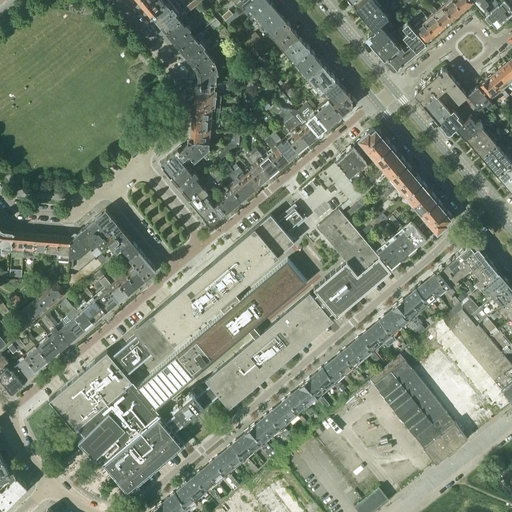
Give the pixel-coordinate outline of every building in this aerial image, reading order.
[(140,0),(147,7),(147,9),(149,12),(151,12),(151,13),(167,0),(140,0)] [(175,0),(167,0),(151,13),(152,14),(152,15),(155,18),(156,18),(161,24),(161,26),(165,30),(182,16),(191,9),(188,5),(183,9),(175,0)] [(250,0),(243,7),(246,12),(251,8),(255,13),(270,1),(269,0),(250,0)] [(364,17),(381,3),(378,0),(362,0),(355,6),(356,7),(356,9),(358,11),(360,11),(364,17)] [(438,0),(442,4),(453,18),(456,15),(459,14),(461,13),(461,11),(462,10),(453,0),(446,0),(445,2),(443,0),(438,0)] [(471,0),(453,0),(462,10),(473,1),(471,0)] [(471,0),(473,1),(485,15),(488,12),(489,13),(495,7),(499,4),(495,0),(493,0),(487,6),(484,0),(471,0)] [(511,7),(505,0),(503,0),(499,4),(495,7),(505,19),(509,16),(510,16),(511,14),(511,7)] [(270,1),(255,13),(250,18),(258,27),(263,23),(269,30),(284,17),(274,6),(274,4),(272,2),(270,1)] [(373,27),(373,28),(390,14),(381,3),(364,17),(369,22),(369,24),(371,26),(373,27)] [(432,12),(444,26),(447,22),(449,22),(451,21),(452,18),(453,18),(442,4),(436,9),(432,4),(429,8),(432,12)] [(501,23),(505,19),(495,7),(489,13),(488,12),(485,15),(494,26),(496,27),(498,27),(500,25),(501,23)] [(222,15),(226,20),(233,13),(229,8),(222,15)] [(416,12),(423,20),(434,34),(438,30),(440,30),(442,29),(443,26),(444,26),(432,12),(426,17),(419,9),(416,12)] [(394,12),(388,17),(391,21),(397,16),(394,12)] [(207,20),(209,23),(216,17),(213,14),(207,20)] [(233,14),(226,20),(229,23),(236,17),(233,14)] [(182,16),(165,30),(166,32),(169,35),(170,35),(176,41),(175,43),(178,46),(179,46),(180,47),(196,33),(182,16)] [(220,23),(216,18),(212,22),(216,26),(220,23)] [(286,19),(271,32),(283,46),(298,34),(290,25),(290,23),(288,20),(287,20),(286,19)] [(434,34),(423,20),(414,28),(425,41),(429,38),(431,38),(433,36),(434,34)] [(426,42),(425,41),(414,28),(408,22),(398,30),(411,47),(415,51),(426,42)] [(368,40),(375,48),(390,35),(384,27),(377,32),(368,40)] [(194,63),(210,50),(196,33),(180,47),(180,48),(183,52),(184,52),(190,58),(189,60),(192,63),(194,63)] [(298,34),(283,46),(295,61),(310,48),(310,47),(308,44),(306,44),(298,34)] [(375,48),(384,57),(399,45),(390,35),(375,48)] [(245,36),(241,39),(248,48),(254,43),(249,36),(246,38),(245,36)] [(396,67),(415,51),(411,47),(407,51),(402,46),(401,47),(399,45),(384,57),(393,67),(396,67)] [(310,48),(295,61),(307,75),(322,63),(315,54),(315,52),(312,50),(311,49),(310,48)] [(241,49),(231,55),(235,60),(245,54),(241,49)] [(210,50),(194,63),(194,64),(194,65),(196,69),(197,69),(199,79),(220,81),(220,74),(216,58),(209,51),(210,50)] [(258,62),(248,51),(246,71),(258,62)] [(258,53),(255,55),(263,64),(268,60),(265,57),(263,59),(258,53)] [(497,69),(507,82),(511,78),(511,65),(507,60),(501,65),(500,65),(498,67),(497,69)] [(322,63),(307,75),(319,90),(322,88),(335,78),(334,77),(335,76),(332,73),(331,73),(322,63)] [(435,74),(446,87),(455,80),(447,69),(446,68),(445,68),(444,68),(443,68),(442,68),(441,68),(435,74)] [(501,87),(507,82),(497,69),(495,70),(493,70),(492,72),(491,74),(487,77),(505,97),(508,95),(501,87)] [(416,95),(422,102),(435,92),(437,94),(441,99),(450,92),(447,88),(446,87),(435,74),(416,90),(415,91),(415,92),(415,93),(415,94),(416,95)] [(479,83),(478,84),(490,97),(495,93),(501,100),(505,97),(487,77),(487,76),(483,80),(481,80),(479,82),(479,83)] [(335,78),(322,88),(333,102),(346,90),(337,79),(336,79),(335,78)] [(458,101),(467,94),(455,80),(446,87),(447,88),(450,92),(458,101)] [(196,89),(196,93),(217,95),(218,83),(208,82),(203,82),(198,81),(197,81),(197,82),(196,82),(195,83),(195,84),(194,85),(195,86),(195,87),(196,88),(196,89)] [(490,97),(478,84),(477,84),(476,84),(468,91),(467,94),(478,107),(484,102),(487,106),(493,101),(490,97)] [(287,92),(297,104),(301,100),(291,88),(287,92)] [(346,90),(333,102),(332,103),(341,114),(353,103),(354,103),(354,102),(354,100),(354,99),(354,98),(346,90)] [(436,95),(437,94),(435,92),(422,102),(438,121),(453,108),(449,111),(436,95)] [(223,95),(217,95),(196,93),(195,98),(193,99),(193,103),(194,104),(194,105),(216,107),(221,108),(223,95)] [(310,99),(306,101),(297,110),(306,121),(316,133),(317,133),(318,133),(327,126),(315,112),(310,106),(314,104),(310,99)] [(341,114),(332,103),(329,100),(315,112),(327,126),(341,114)] [(267,101),(261,105),(264,109),(270,104),(267,101)] [(193,116),(193,117),(215,119),(216,111),(221,111),(221,108),(216,107),(194,105),(194,110),(192,111),(192,115),(193,116)] [(316,133),(306,121),(297,110),(280,106),(279,107),(286,116),(307,142),(311,138),(312,137),(314,137),(315,135),(316,134),(316,133)] [(451,131),(456,127),(461,122),(456,115),(458,114),(453,108),(438,121),(446,130),(447,131),(448,131),(449,132),(450,132),(450,131),(451,131)] [(260,112),(257,109),(251,114),(253,117),(260,112)] [(469,115),(461,122),(456,127),(456,128),(456,130),(459,132),(460,132),(464,137),(465,137),(482,123),(477,117),(474,121),(469,115)] [(292,133),(287,137),(298,149),(299,148),(301,148),(302,147),(303,145),(304,144),(307,142),(286,116),(281,119),(284,122),(292,133)] [(215,119),(193,117),(193,122),(191,123),(191,127),(192,128),(213,130),(214,119),(215,119)] [(470,142),(481,155),(496,142),(503,136),(498,131),(491,136),(485,129),(492,124),(487,118),(482,123),(465,137),(466,138),(466,140),(468,142),(470,142)] [(504,125),(500,129),(504,135),(509,131),(504,125)] [(359,138),(360,140),(367,147),(383,133),(377,126),(375,128),(373,126),(359,138)] [(190,139),(191,140),(212,141),(213,130),(192,128),(192,134),(191,134),(190,139)] [(295,153),(296,152),(297,150),(298,149),(287,137),(282,141),(273,131),(271,128),(267,132),(266,130),(265,131),(288,158),(292,154),(293,153),(295,153)] [(231,144),(234,147),(236,145),(236,143),(239,144),(240,132),(229,131),(228,143),(224,142),(223,147),(225,149),(227,147),(229,145),(231,144)] [(284,160),(285,160),(288,158),(265,131),(261,135),(264,139),(273,149),(268,153),(278,165),(279,165),(280,164),(281,164),(283,163),(284,161),(284,160)] [(391,143),(383,133),(367,147),(367,148),(361,153),(367,160),(373,155),(374,157),(391,143)] [(212,143),(212,141),(191,140),(191,141),(193,143),(192,145),(189,142),(188,142),(186,142),(183,145),(183,146),(182,147),(193,160),(208,147),(209,142),(212,143)] [(511,160),(496,142),(481,155),(492,168),(492,170),(494,173),(495,172),(496,173),(511,160)] [(391,143),(374,157),(382,166),(399,152),(391,143)] [(343,151),(358,169),(366,162),(353,146),(352,147),(350,145),(343,151)] [(161,163),(171,174),(185,163),(182,160),(187,156),(179,146),(161,161),(162,162),(161,163)] [(278,165),(268,153),(263,158),(257,151),(253,154),(269,174),(273,170),(274,169),(275,169),(277,168),(278,166),(278,165)] [(336,160),(350,176),(358,169),(343,151),(336,157),(337,159),(336,160)] [(406,161),(399,152),(382,166),(368,178),(371,181),(385,169),(390,175),(406,161)] [(269,174),(253,154),(248,159),(253,166),(249,169),(259,181),(260,182),(260,181),(260,180),(262,180),(264,179),(265,177),(265,176),(266,177),(269,174)] [(229,170),(231,167),(229,164),(231,161),(229,158),(223,163),(229,170)] [(501,179),(511,192),(511,191),(511,160),(496,173),(497,175),(497,176),(499,179),(501,179)] [(338,186),(352,202),(361,193),(334,161),(325,169),(335,182),(328,188),(331,192),(338,186)] [(406,161),(390,175),(398,184),(414,170),(406,161)] [(175,180),(178,184),(186,177),(190,181),(199,173),(195,169),(192,172),(185,163),(171,174),(171,175),(171,177),(174,180),(175,180)] [(236,164),(231,168),(250,190),(254,187),(254,186),(255,186),(256,185),(258,184),(259,182),(259,181),(249,169),(244,173),(238,166),(236,164)] [(241,197),(243,196),(245,195),(245,193),(246,192),(246,193),(250,190),(231,168),(226,172),(235,182),(230,186),(240,198),(241,197)] [(422,179),(414,170),(398,184),(405,193),(422,179)] [(189,196),(189,197),(203,185),(196,177),(199,174),(199,173),(190,181),(186,177),(178,184),(179,184),(178,186),(180,187),(181,187),(185,192),(185,193),(187,196),(189,196)] [(217,174),(215,176),(211,179),(219,188),(226,182),(218,173),(217,174)] [(203,185),(189,197),(193,202),(194,204),(195,205),(197,206),(200,210),(200,212),(201,213),(202,213),(204,214),(205,216),(205,217),(208,221),(209,221),(210,221),(211,221),(212,221),(212,222),(213,222),(233,204),(234,203),(236,203),(237,201),(238,199),(230,189),(214,203),(211,199),(212,198),(207,191),(215,184),(211,179),(203,185)] [(422,179),(405,193),(413,202),(430,188),(422,179)] [(437,197),(430,188),(413,202),(421,211),(437,197)] [(437,197),(421,211),(428,220),(425,223),(421,219),(417,223),(420,228),(445,207),(437,197)] [(216,258),(211,263),(203,269),(195,276),(188,282),(169,298),(136,326),(139,330),(125,342),(111,354),(107,349),(92,361),(49,398),(64,416),(66,413),(86,436),(105,458),(102,461),(127,491),(171,454),(186,442),(175,429),(181,424),(181,423),(219,392),(229,404),(229,405),(332,318),(328,314),(333,310),(336,314),(337,315),(391,269),(389,267),(378,254),(377,255),(337,206),(316,224),(345,260),(313,286),(314,287),(310,291),(309,289),(259,330),(253,323),(305,279),(287,257),(240,297),(235,291),(294,241),(288,234),(307,217),(294,203),(292,205),(276,219),(270,213),(268,215),(240,238),(216,258)] [(451,214),(445,207),(420,228),(423,231),(432,224),(437,229),(451,218),(449,216),(451,214)] [(95,217),(108,233),(110,230),(115,237),(124,230),(108,211),(107,210),(106,210),(105,210),(105,211),(104,210),(99,214),(99,215),(96,218),(95,217)] [(103,237),(108,233),(95,217),(91,221),(91,222),(86,226),(104,247),(106,241),(104,238),(103,237)] [(426,236),(412,221),(404,228),(418,245),(426,239),(425,237),(426,236)] [(78,235),(77,235),(88,248),(94,244),(96,244),(97,246),(91,251),(96,257),(102,252),(104,247),(86,226),(82,230),(81,230),(77,233),(78,235)] [(418,245),(404,228),(395,235),(409,253),(418,245)] [(10,248),(11,232),(11,231),(5,231),(4,232),(2,231),(0,229),(0,247),(2,248),(10,248)] [(130,237),(124,230),(115,237),(107,243),(110,247),(111,246),(116,252),(130,240),(130,239),(130,237)] [(23,252),(24,252),(26,233),(24,233),(23,232),(19,232),(18,233),(13,232),(11,248),(24,249),(23,252)] [(28,233),(26,233),(24,252),(23,252),(23,255),(33,256),(35,234),(34,234),(33,233),(29,232),(28,233)] [(39,251),(46,251),(47,235),(46,235),(45,234),(41,233),(40,234),(35,234),(33,256),(38,257),(39,251)] [(57,252),(58,236),(57,234),(53,234),(51,235),(47,235),(46,251),(46,254),(50,254),(51,252),(57,252)] [(69,260),(69,253),(70,239),(71,237),(70,236),(65,235),(64,236),(58,236),(57,252),(57,259),(69,260)] [(69,253),(69,260),(68,267),(72,267),(74,253),(79,254),(86,248),(87,250),(88,248),(77,235),(73,239),(70,239),(69,253)] [(409,253),(395,235),(386,243),(400,260),(409,253)] [(133,240),(123,248),(130,257),(131,257),(140,249),(133,240)] [(459,250),(472,265),(477,270),(489,260),(488,258),(488,257),(486,254),(484,254),(483,253),(484,253),(479,247),(474,241),(470,241),(464,246),(459,250)] [(393,266),(394,266),(400,260),(386,243),(378,250),(391,266),(392,265),(393,266)] [(133,264),(139,271),(150,261),(140,249),(131,257),(130,260),(133,264)] [(459,250),(449,259),(466,279),(472,273),(468,268),(472,265),(459,250)] [(119,252),(113,257),(120,264),(125,259),(119,252)] [(94,257),(91,260),(97,268),(101,265),(96,259),(94,257)] [(459,284),(466,279),(449,259),(445,262),(445,263),(444,265),(443,265),(441,265),(439,267),(439,268),(435,272),(449,289),(453,294),(456,291),(453,287),(457,283),(459,284)] [(87,263),(93,271),(97,268),(91,260),(87,263)] [(489,260),(477,270),(479,272),(481,276),(477,279),(478,281),(473,285),(468,280),(465,282),(470,288),(466,291),(468,293),(480,283),(481,284),(497,270),(493,265),(493,263),(491,260),(489,260)] [(150,261),(139,271),(145,279),(155,270),(155,267),(150,261)] [(87,263),(83,267),(89,274),(93,271),(87,263)] [(145,279),(139,271),(133,264),(129,267),(127,265),(122,269),(124,272),(136,285),(141,281),(142,281),(145,279)] [(79,270),(86,278),(89,274),(83,267),(79,270)] [(109,272),(115,279),(127,293),(132,289),(133,289),(136,287),(136,285),(124,272),(119,275),(113,268),(109,272)] [(127,294),(127,293),(115,279),(111,281),(105,274),(101,269),(93,276),(97,281),(95,282),(99,286),(104,282),(107,286),(119,300),(123,297),(124,297),(127,294)] [(79,270),(75,273),(74,283),(78,284),(86,278),(79,270)] [(426,280),(438,294),(443,290),(446,292),(449,289),(435,272),(434,273),(433,273),(430,275),(430,276),(426,280)] [(479,285),(460,301),(470,314),(479,306),(473,299),(478,298),(483,293),(488,299),(508,282),(507,282),(508,280),(505,277),(503,277),(499,272),(481,287),(479,285)] [(417,287),(431,305),(434,302),(440,297),(438,294),(426,280),(422,283),(420,283),(417,286),(417,287)] [(470,314),(478,323),(511,294),(511,287),(510,285),(508,282),(488,299),(479,307),(479,306),(470,314)] [(66,293),(60,286),(50,284),(14,314),(25,327),(66,293)] [(91,292),(85,285),(83,288),(88,294),(91,292)] [(111,307),(119,300),(107,286),(94,296),(106,310),(107,310),(108,310),(110,308),(111,307)] [(411,291),(407,295),(419,310),(426,304),(428,307),(431,305),(417,287),(416,287),(416,288),(414,288),(412,290),(411,291)] [(464,290),(458,295),(461,299),(468,294),(464,290)] [(511,294),(478,323),(488,335),(498,328),(492,321),(501,313),(499,311),(502,309),(504,313),(506,311),(510,317),(511,315),(511,294)] [(402,298),(397,302),(422,331),(425,328),(414,314),(419,310),(407,295),(403,298),(402,298)] [(456,304),(460,301),(455,295),(451,298),(456,304)] [(98,317),(106,310),(94,296),(87,303),(85,300),(80,305),(94,321),(95,321),(98,318),(98,317)] [(90,325),(92,323),(93,322),(94,321),(80,305),(76,308),(75,306),(74,307),(66,297),(60,303),(63,306),(66,304),(71,309),(70,310),(85,328),(89,325),(90,325)] [(460,301),(441,317),(511,402),(511,401),(511,363),(509,359),(506,357),(497,346),(488,335),(478,323),(470,314),(460,301)] [(397,302),(392,306),(393,307),(389,310),(401,325),(406,320),(413,328),(414,327),(419,333),(422,331),(397,302)] [(82,331),(85,328),(70,310),(67,313),(68,315),(63,319),(77,335),(78,334),(79,334),(82,332),(82,331)] [(380,318),(380,319),(394,336),(398,333),(395,330),(401,325),(389,310),(385,314),(383,314),(381,316),(380,317),(380,318)] [(76,336),(77,335),(63,319),(60,322),(61,324),(60,325),(49,312),(42,318),(49,325),(55,325),(57,328),(69,342),(72,339),(73,339),(76,337),(76,336)] [(7,314),(0,320),(0,325),(10,317),(7,314)] [(488,335),(497,346),(511,333),(511,315),(510,317),(499,326),(501,328),(499,330),(498,328),(488,335)] [(375,323),(371,326),(383,340),(388,336),(390,339),(394,336),(380,319),(379,319),(378,319),(375,321),(375,323)] [(65,345),(69,342),(57,328),(55,325),(51,328),(54,331),(49,335),(61,349),(61,348),(63,348),(65,346),(65,345)] [(18,326),(7,335),(10,338),(21,329),(18,326)] [(377,345),(383,340),(371,326),(367,330),(365,330),(363,332),(362,333),(362,334),(376,351),(380,356),(383,353),(377,345)] [(25,333),(35,343),(39,339),(33,332),(32,334),(28,330),(25,333)] [(511,333),(497,346),(506,357),(511,351),(511,333)] [(60,349),(61,349),(49,335),(36,346),(48,360),(56,353),(57,353),(60,351),(60,349)] [(351,343),(363,357),(368,353),(370,356),(374,353),(360,335),(359,336),(358,336),(355,338),(355,340),(351,343)] [(25,345),(19,338),(16,340),(22,348),(25,345)] [(398,345),(402,349),(407,345),(403,341),(398,345)] [(17,349),(12,343),(8,347),(13,353),(17,349)] [(342,350),(342,351),(356,368),(360,372),(363,370),(356,362),(363,357),(351,343),(347,347),(345,346),(342,349),(342,350)] [(24,356),(36,370),(43,363),(45,363),(47,361),(47,360),(48,360),(36,346),(24,356)] [(356,368),(342,351),(341,351),(339,351),(337,353),(337,355),(332,358),(344,373),(350,368),(352,371),(356,368)] [(375,353),(371,356),(380,366),(383,364),(375,353)] [(387,363),(452,447),(466,436),(412,368),(400,353),(387,363)] [(35,370),(36,370),(24,356),(12,366),(15,371),(24,381),(35,371),(35,370)] [(324,366),(338,383),(340,381),(341,381),(338,378),(344,373),(332,358),(328,362),(327,362),(324,364),(324,366)] [(12,366),(8,362),(0,368),(0,376),(3,381),(15,371),(12,366)] [(435,460),(452,447),(387,363),(369,378),(435,460)] [(314,373),(326,387),(331,383),(334,386),(338,383),(324,366),(323,366),(322,366),(321,366),(318,369),(318,370),(314,373)] [(14,389),(24,381),(15,371),(3,381),(10,389),(14,389)] [(304,380),(319,398),(322,395),(320,392),(326,387),(314,373),(310,377),(309,376),(304,380)] [(295,389),(307,403),(312,398),(315,401),(319,398),(304,380),(299,385),(300,386),(295,389)] [(307,403),(295,389),(291,392),(290,392),(287,395),(287,396),(286,397),(300,413),(304,410),(301,407),(307,403)] [(277,404),(289,418),(294,414),(296,417),(300,413),(286,397),(284,397),(282,399),(281,401),(277,404)] [(272,408),(269,410),(269,411),(268,412),(287,434),(290,432),(285,426),(283,423),(289,418),(277,404),(273,408),(272,408)] [(263,416),(259,419),(271,433),(276,429),(278,432),(280,431),(284,437),(287,434),(268,412),(267,413),(266,413),(263,415),(263,416)] [(255,423),(254,422),(250,426),(274,456),(277,453),(265,438),(271,433),(259,419),(255,423)] [(250,426),(244,431),(245,432),(241,435),(252,449),(257,444),(260,447),(261,447),(270,458),(274,456),(250,426)] [(231,443),(232,443),(245,460),(246,460),(249,465),(245,468),(251,474),(256,470),(251,465),(254,463),(246,454),(252,449),(241,435),(237,439),(235,438),(233,441),(232,442),(231,443)] [(227,446),(227,447),(223,451),(234,465),(239,460),(242,463),(246,460),(245,460),(232,443),(231,444),(230,444),(227,446)] [(213,459),(228,475),(230,473),(231,472),(228,469),(234,465),(223,451),(219,454),(217,454),(214,457),(214,458),(213,459)] [(3,458),(0,459),(0,472),(9,468),(3,458)] [(204,466),(216,480),(221,475),(224,478),(225,478),(228,475),(213,459),(211,459),(209,461),(209,463),(204,466)] [(195,474),(209,490),(212,487),(210,485),(216,480),(204,466),(200,470),(199,470),(196,472),(196,473),(195,474)] [(9,468),(0,472),(0,479),(1,481),(4,479),(8,477),(11,480),(12,480),(17,475),(16,474),(14,470),(13,470),(13,469),(12,469),(11,469),(10,470),(9,468)] [(240,484),(230,473),(228,475),(237,486),(240,484)] [(11,480),(1,489),(13,501),(26,488),(26,487),(26,485),(26,484),(25,483),(17,475),(12,480),(11,480)] [(189,480),(184,483),(195,496),(201,491),(203,494),(207,491),(194,475),(193,476),(191,476),(189,478),(189,480)] [(228,475),(225,478),(234,489),(237,486),(228,475)] [(305,511),(281,476),(254,495),(247,485),(207,511),(305,511)] [(175,491),(188,507),(189,508),(193,505),(189,500),(195,496),(184,483),(180,487),(179,487),(176,489),(176,490),(175,491),(175,490),(175,491)] [(360,511),(370,511),(388,498),(378,486),(355,505),(360,511)] [(0,503),(5,509),(13,501),(1,489),(0,488),(0,503)] [(166,498),(177,511),(182,507),(184,510),(188,507),(175,491),(174,491),(173,491),(170,493),(170,495),(166,498)] [(217,504),(208,493),(205,495),(214,506),(217,504)] [(161,501),(156,505),(162,511),(176,511),(177,511),(166,498),(162,502),(161,501)]
